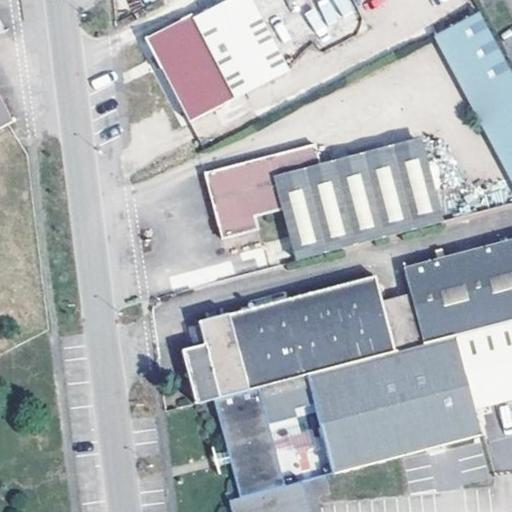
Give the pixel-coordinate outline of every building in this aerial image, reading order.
[(253,0),(231,0),(195,19),(193,16),(146,40),(156,60),(189,122),(288,70),(253,0)] [(511,72),(480,10),(436,33),(511,181),(511,72)] [(0,129),(14,123),(0,96),(0,129)] [(295,262),(443,223),(423,143),(322,168),(315,145),(204,174),(221,240),(259,230),(257,218),(282,211),(295,262)] [(422,345),(511,321),(511,241),(403,269),(410,294),(422,345)] [(259,388),(306,376),(394,352),(381,302),(375,277),(199,323),(203,339),(205,345),(183,352),(196,405),(213,401),(259,388)] [(381,302),(394,352),(422,345),(410,294),(381,302)] [(331,474),(480,436),(474,409),(511,398),(511,321),(422,345),(394,352),(306,376),(331,474)] [(203,339),(199,323),(187,327),(192,343),(203,339)] [(230,511),(231,511),(311,511),(304,481),(284,486),(259,388),(213,401),(227,454),(234,452),(235,456),(236,461),(229,462),(239,498),(228,501),(230,511)] [(234,452),(227,454),(229,462),(236,461),(235,456),(234,452)]
